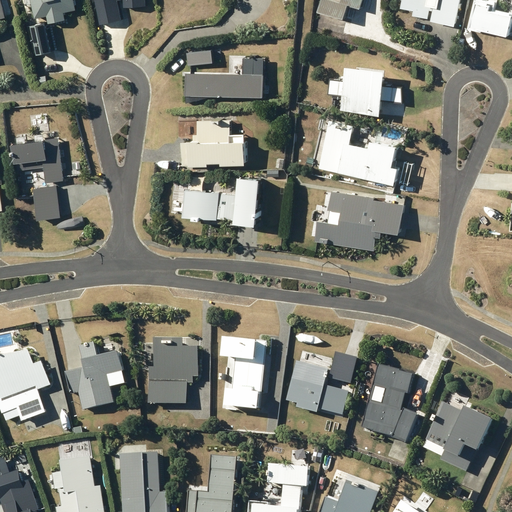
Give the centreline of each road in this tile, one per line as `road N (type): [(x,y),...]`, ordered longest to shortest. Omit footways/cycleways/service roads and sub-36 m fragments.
road 1 (residential): [(128,270),(327,288),(426,311)]
road 2 (residential): [(451,211),(454,87),(468,74),(490,77),(499,95),(494,112)]
road 3 (residential): [(121,204),(92,86),(121,67),(138,79),(139,98)]
road 4 (residential): [(0,285),(128,270)]
